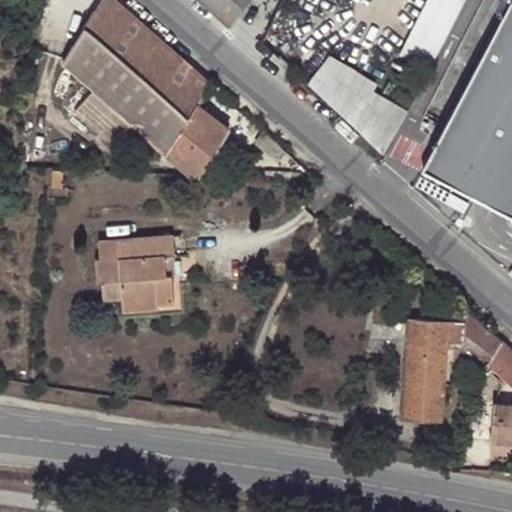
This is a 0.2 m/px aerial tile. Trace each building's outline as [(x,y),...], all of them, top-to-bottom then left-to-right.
[(198,104),(212,83),(119,0),(99,0),(64,57),(96,86),(133,120),(191,173),(200,173),(229,129),(198,104)] [(203,0),(230,24),(250,0),(203,0)] [(423,0),(396,54),(426,68),(460,0),(423,0)] [(511,0),(424,165),(511,212),(511,0)] [(379,147),(384,152),(405,110),(339,49),(308,82),(379,147)] [(96,86),(74,111),(112,144),(133,120),(96,86)] [(271,155),(280,143),(263,128),(255,141),(271,155)] [(53,170),(52,188),(63,188),(64,170),(53,170)] [(173,233),(98,239),(100,257),(95,258),(97,277),(100,276),(103,295),(120,294),(121,308),(156,305),(156,301),(173,299),(171,273),(166,274),(164,254),(175,254),(173,233)] [(164,254),(166,274),(171,273),(176,273),(175,254),(164,254)] [(464,340),(484,355),(500,337),(495,332),(465,306),(449,306),(448,316),(406,314),(401,415),(442,417),(443,401),(446,402),(447,376),(445,376),(447,339),(464,340)] [(511,347),(500,337),(484,355),(511,380),(511,379),(511,347)] [(491,435),(511,436),(511,401),(494,400),(491,435)]
